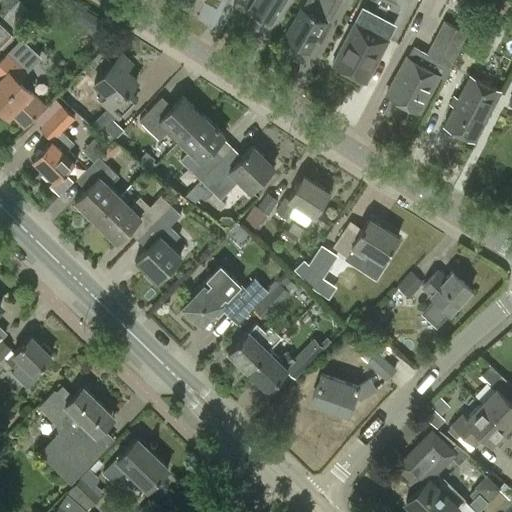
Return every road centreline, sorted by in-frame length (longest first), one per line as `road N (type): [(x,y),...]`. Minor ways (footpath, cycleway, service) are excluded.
road 1 (tertiary): [(511,241),(118,0)]
road 2 (secondary): [(255,456),(0,211)]
road 3 (residential): [(304,500),(438,362),(511,299)]
